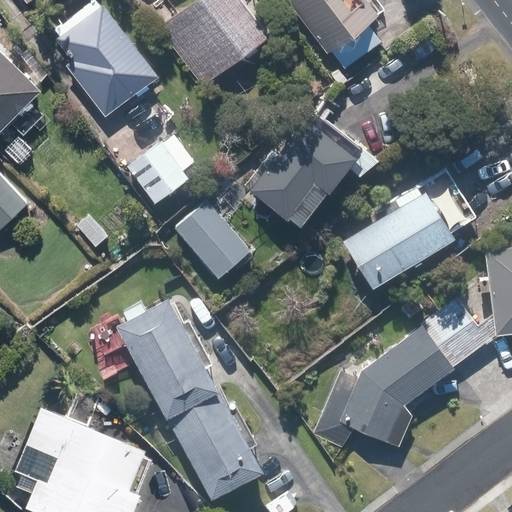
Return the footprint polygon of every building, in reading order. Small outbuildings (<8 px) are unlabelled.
[(67,57),(61,61),(101,112),(151,73),(95,1),(91,3),(88,0),(84,0),(49,27),(53,32),(50,35),(67,57)] [(261,32),(235,0),(180,0),(151,23),(198,82),(261,32)] [(331,40),(338,50),(333,54),(340,63),(373,38),(359,19),(370,11),(361,0),(282,0),(319,48),(331,40)] [(0,48),(0,111),(31,80),(0,48)] [(297,112),(242,184),(281,214),(305,181),(316,189),(353,140),(316,112),(310,121),(297,112)] [(168,131),(121,163),(147,199),(192,167),(187,160),(188,159),(168,131)] [(27,146),(14,134),(2,148),(15,160),(27,146)] [(212,151),(199,159),(211,177),(223,169),(212,151)] [(393,203),(335,239),(363,284),(444,233),(442,229),(470,212),(439,164),(389,196),(393,203)] [(0,176),(0,224),(4,229),(34,200),(5,171),(0,176)] [(171,225),(211,275),(245,248),(222,220),(235,209),(226,197),(219,203),(216,200),(209,206),(203,198),(171,225)] [(111,235),(90,211),(76,223),(97,247),(111,235)] [(511,242),(479,246),(486,310),(472,321),(484,336),(490,331),(511,328),(511,242)] [(160,291),(106,322),(159,414),(213,384),(160,291)] [(340,441),(347,424),(381,438),(382,435),(391,439),(402,410),(398,400),(484,336),(472,321),(452,295),(357,367),(353,374),(337,368),(313,430),(340,441)] [(410,295),(396,305),(405,317),(419,305),(410,295)] [(213,384),(159,414),(205,494),(258,464),(213,384)] [(133,511),(140,495),(130,491),(144,450),(37,407),(13,470),(38,479),(27,508),(35,511),(133,511)]
